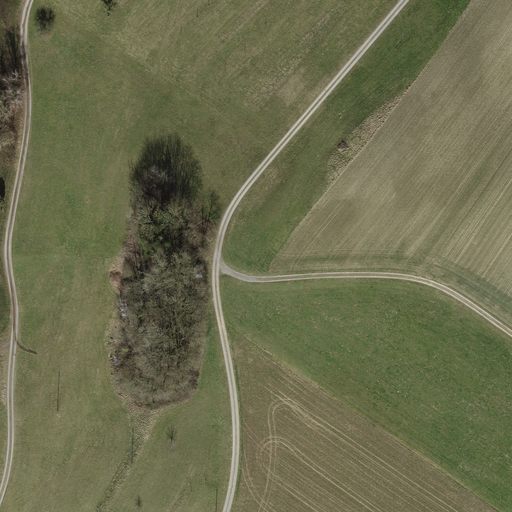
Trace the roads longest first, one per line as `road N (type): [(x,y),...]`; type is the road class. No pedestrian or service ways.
road 1 (unclassified): [(405,0),(252,180),(221,232),(215,280),(235,401),(236,466),(224,511)]
road 2 (track): [(0,500),(9,470),(16,309),(8,239),(28,112),(23,33),(31,0)]
road 3 (track): [(511,334),(424,280),(245,277),(215,264)]
